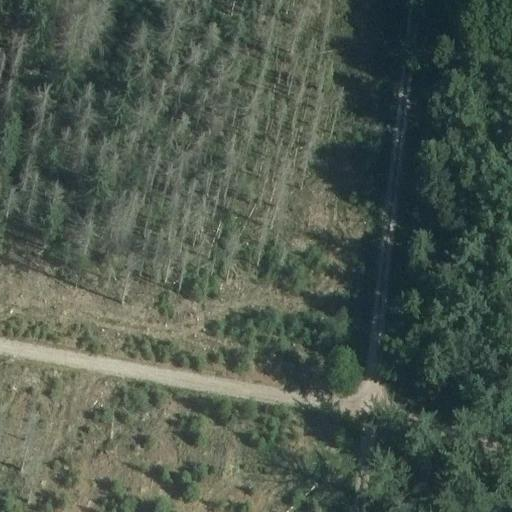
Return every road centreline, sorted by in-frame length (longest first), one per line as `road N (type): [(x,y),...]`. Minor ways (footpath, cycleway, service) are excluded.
road 1 (track): [(0,344),(370,409),(511,455)]
road 2 (track): [(421,0),(358,511)]
